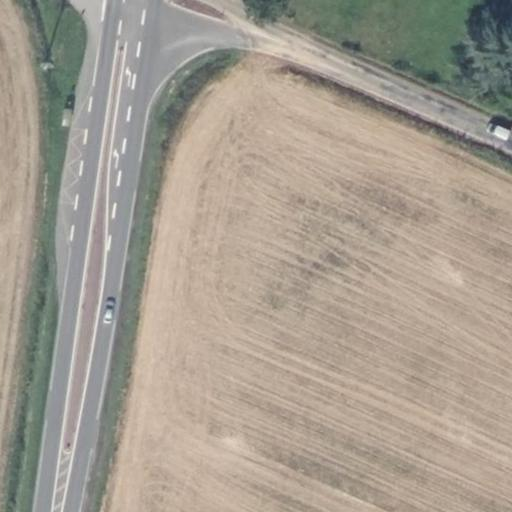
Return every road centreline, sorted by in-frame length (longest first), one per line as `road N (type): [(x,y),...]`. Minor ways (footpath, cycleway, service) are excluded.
road 1 (secondary): [(134,0),(54,511)]
road 2 (tertiary): [(511,137),(276,36),(167,0)]
